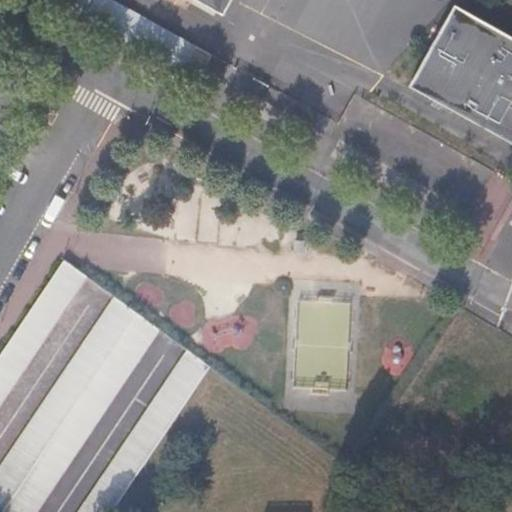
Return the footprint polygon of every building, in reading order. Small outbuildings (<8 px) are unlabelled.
[(121,0),(53,0),(178,71),(195,41),(121,0)] [(193,0),(219,14),(227,0),(193,0)] [(511,38),(453,5),(409,79),(511,138),(511,38)] [(211,51),(195,41),(178,71),(194,80),(211,51)] [(0,407),(88,279),(65,262),(0,358),(0,407)] [(36,511),(160,330),(116,298),(0,469),(0,511),(36,511)] [(252,351),(252,332),(203,332),(203,351),(252,351)] [(111,511),(210,365),(188,350),(78,511),(111,511)]
